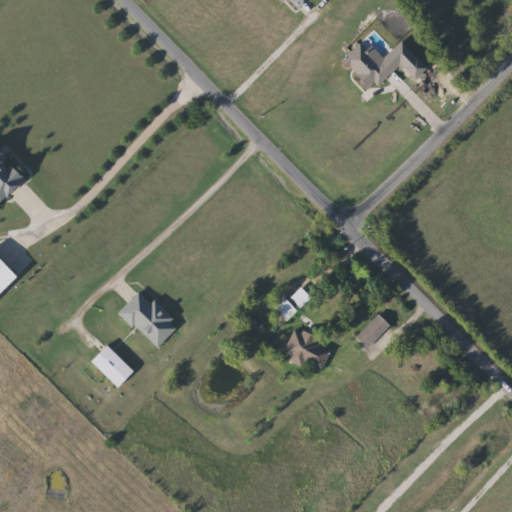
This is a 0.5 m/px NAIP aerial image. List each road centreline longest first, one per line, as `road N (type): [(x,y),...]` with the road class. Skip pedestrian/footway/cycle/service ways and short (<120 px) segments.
road 1 (residential): [(124,0),(511,386)]
road 2 (residential): [(345,220),(511,54)]
